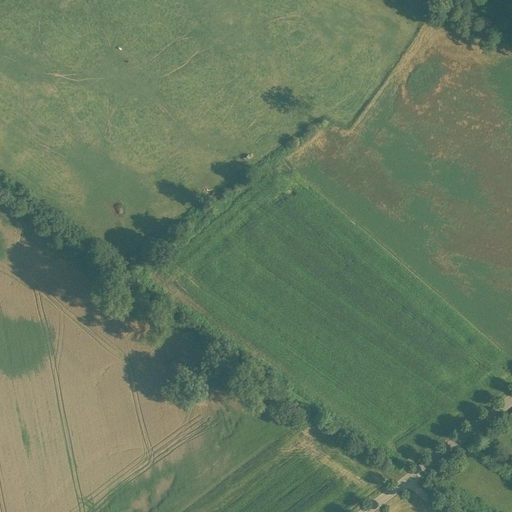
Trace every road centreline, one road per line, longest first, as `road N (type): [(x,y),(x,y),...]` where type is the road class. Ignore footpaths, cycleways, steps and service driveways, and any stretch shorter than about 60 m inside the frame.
road 1 (track): [(0,200),(405,483)]
road 2 (unclassified): [(511,399),(368,511)]
